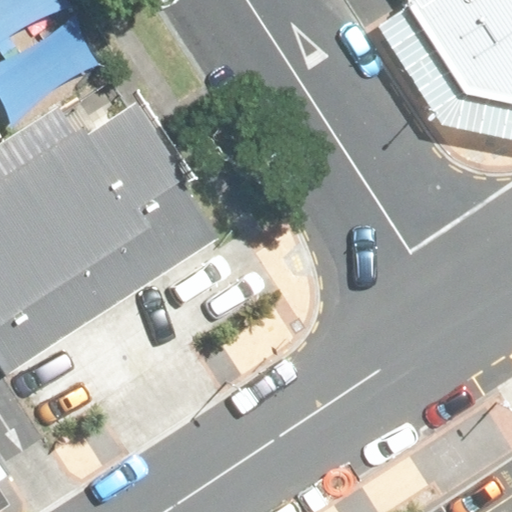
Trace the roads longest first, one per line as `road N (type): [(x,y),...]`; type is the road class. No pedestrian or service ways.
road 1 (residential): [(246,0),(452,322)]
road 2 (tertiary): [(452,322),(173,511)]
